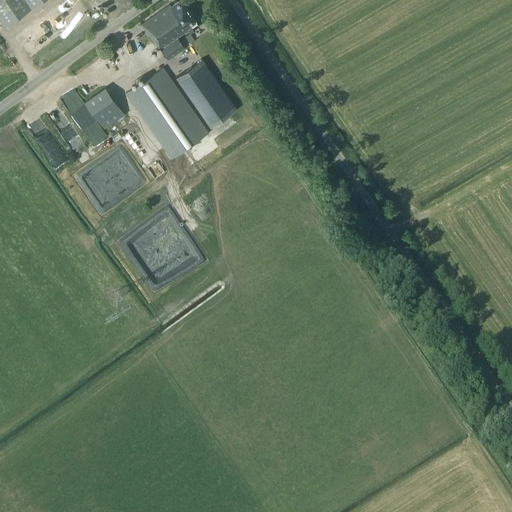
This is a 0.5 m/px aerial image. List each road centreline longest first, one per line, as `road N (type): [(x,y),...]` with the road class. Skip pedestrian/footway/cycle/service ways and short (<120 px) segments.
road 1 (unclassified): [(511,411),(232,0)]
road 2 (tertiary): [(0,106),(147,0)]
